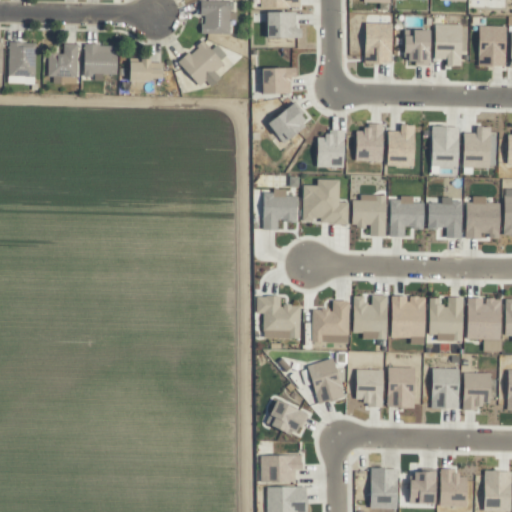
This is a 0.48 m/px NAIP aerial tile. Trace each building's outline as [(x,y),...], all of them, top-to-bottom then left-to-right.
[(232,0),(227,0),(199,0),(199,14),(201,14),(201,32),(228,33),(229,18),(235,18),(235,11),(232,11),(232,0)] [(294,11),(267,10),(266,35),(300,36),(300,26),(294,26),(294,11)] [(391,22),(364,22),(363,61),(390,62),(391,22)] [(460,23),(433,23),(433,57),(445,58),(444,65),(459,65),(460,23)] [(504,65),(505,25),(478,24),(477,65),(504,65)] [(402,59),(428,60),(429,29),(403,28),(402,59)] [(209,85),(219,77),(212,69),(227,56),(216,42),(210,47),(203,39),(177,61),(197,84),(204,78),(209,85)] [(34,41),(7,41),(6,82),(33,83),(34,41)] [(76,42),(62,42),(61,53),(47,52),(47,81),(75,82),(76,42)] [(116,44),(83,43),(82,77),(101,77),(101,73),(115,74),(116,44)] [(128,59),(128,80),(161,80),(162,60),(128,59)] [(262,93),(289,92),(289,76),(295,76),(295,66),(261,67),(262,93)] [(266,122),(281,142),(307,122),(292,102),(266,122)] [(382,123),(364,122),(364,129),(354,129),(354,158),(381,159),(382,123)] [(386,130),(385,164),(412,165),(414,124),(399,123),(399,130),(386,130)] [(429,164),(456,165),(458,126),(430,125),(429,164)] [(488,167),(489,126),(475,126),(474,132),(462,131),(461,166),(488,167)] [(342,129),(325,129),(325,136),(315,136),(315,165),(342,164),(342,129)] [(301,184),(300,221),(346,223),(347,201),(337,201),(338,178),(315,178),(315,184),(301,184)] [(511,187),(503,187),(502,235),(511,235),(511,187)] [(276,229),(276,220),(295,220),(296,195),(284,194),(285,188),(270,188),(270,192),(262,191),(261,228),(276,229)] [(384,235),(385,194),(359,193),(359,199),(351,199),(350,225),(368,226),(368,235),(384,235)] [(388,198),(387,235),(403,236),(403,227),(422,227),(422,202),(411,201),(411,195),(398,195),(398,199),(388,198)] [(426,227),(444,227),(444,236),(460,237),(460,200),(449,199),(449,196),(440,195),(439,202),(427,202),(426,227)] [(465,197),(464,237),(479,237),(479,233),(498,234),(499,202),(484,201),(484,197),(465,197)] [(261,336),(298,337),(298,304),(278,303),(279,295),(255,294),(254,312),(261,313),(261,336)] [(351,330),(361,331),(361,337),(385,338),(386,295),(369,294),(369,302),(362,302),(362,295),(352,295),(351,330)] [(424,296),(406,296),(406,295),(390,295),(390,336),(419,336),(424,336),(424,296)] [(461,296),(446,296),(446,304),(438,304),(438,297),(428,297),(427,332),(437,332),(437,339),(461,339),(461,296)] [(511,298),(504,298),(503,335),(511,336),(511,341),(511,340),(511,298)] [(310,308),(309,340),(347,341),(348,300),(330,300),(330,308),(310,308)] [(316,402),(342,395),(332,357),(306,364),(316,402)] [(412,407),(413,366),(386,366),(385,406),(412,407)] [(456,408),(458,367),(430,367),(429,407),(456,408)] [(381,406),(382,369),(355,368),(354,398),(364,398),(364,405),(381,406)] [(461,408),(478,409),(478,401),(488,401),(489,372),(461,372),(461,408)] [(266,421),(296,435),(306,413),(277,400),(266,421)] [(259,454),(259,475),(270,475),(270,481),(293,481),(294,468),(300,468),(300,454),(259,454)] [(396,468),(369,468),(369,507),(395,507),(396,468)] [(456,468),(439,468),(438,506),(465,506),(466,476),(456,475),(456,468)] [(413,471),(413,479),(408,479),(408,502),(434,502),(435,471),(413,471)] [(266,511),(305,511),(305,485),(266,486),(266,511)]
